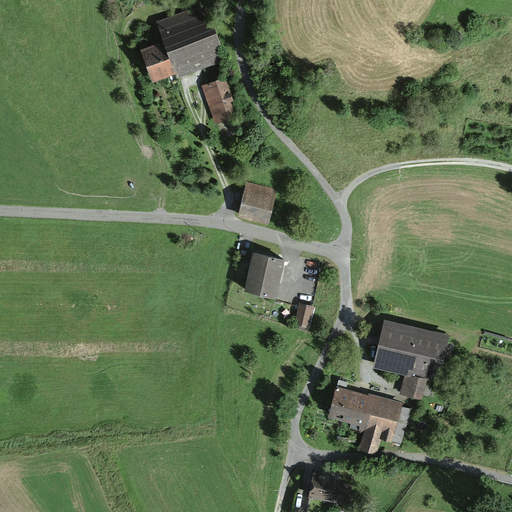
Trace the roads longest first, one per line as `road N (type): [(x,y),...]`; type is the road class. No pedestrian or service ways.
road 1 (residential): [(342,254),(346,314),(313,372),(293,437),(323,454),(436,460),(511,479)]
road 2 (residential): [(342,254),(239,226),(0,210)]
road 3 (residential): [(342,254),(338,200),(260,111),(241,67),(241,0)]
road 4 (track): [(338,200),(369,173),(416,161),(511,170)]
